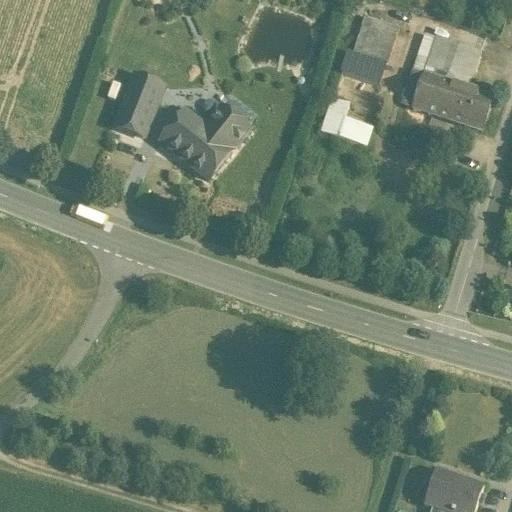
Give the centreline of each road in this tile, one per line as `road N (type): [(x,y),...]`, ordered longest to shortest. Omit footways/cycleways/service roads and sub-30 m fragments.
road 1 (secondary): [(128,244),(436,348)]
road 2 (residential): [(436,348),(511,102)]
road 3 (unclassified): [(128,244),(82,352),(0,424)]
road 4 (secondary): [(0,193),(128,244)]
